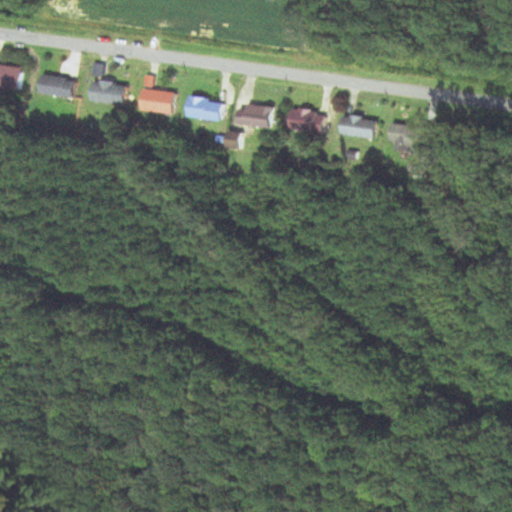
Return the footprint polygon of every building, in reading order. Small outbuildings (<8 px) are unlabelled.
[(0,88),(29,91),(31,68),(0,65),(0,88)] [(84,79),(49,79),(49,97),(84,97),(84,79)] [(99,103),(134,106),(136,85),(101,82),(99,103)] [(184,114),(184,93),(150,92),(150,113),(184,114)] [(232,123),(234,103),(197,99),(195,119),(232,123)] [(249,128),(283,128),(283,108),(249,108),(249,128)] [(337,113),(301,113),(301,134),(337,134),(337,113)] [(352,137),(386,141),(388,120),(354,117),(352,137)] [(439,133),(406,123),(399,147),(432,157),(439,133)]
